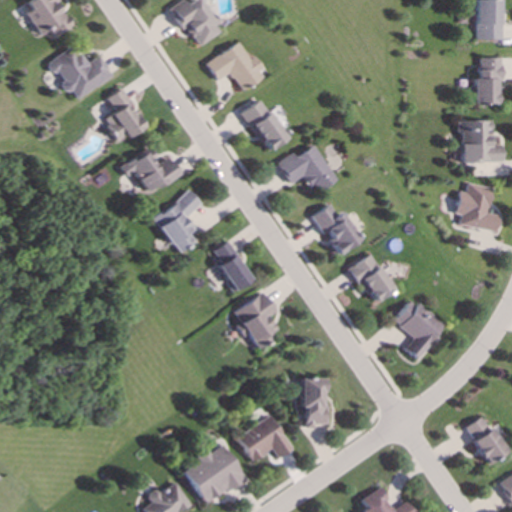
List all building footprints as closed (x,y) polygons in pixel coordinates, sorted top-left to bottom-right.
[(27,0),(23,3),(28,10),(22,13),(37,35),(45,30),(52,40),(70,28),(54,4),(57,2),(56,0),(27,0)] [(181,0),(179,0),(167,8),(194,48),(218,32),(196,0),(190,0),(184,4),(181,0)] [(474,0),(474,40),(499,40),(498,0),(474,0)] [(213,81),(226,73),(238,91),(263,75),(252,57),(246,60),(235,43),(203,64),(213,81)] [(73,99),(109,76),(96,56),(84,63),(76,51),(73,53),(69,47),(42,64),(49,75),(52,73),(64,92),(67,90),(73,99)] [(498,58),(477,58),(477,78),(471,78),(471,105),(498,104),(498,58)] [(140,127),(125,104),(128,103),(119,89),(104,98),(112,112),(100,119),(114,143),(140,127)] [(237,114),(264,152),(284,138),(257,100),(237,114)] [(458,162),(499,163),(499,145),(488,145),(488,121),(458,121),(458,162)] [(273,163),(287,185),(300,177),(306,187),(311,184),(316,191),(333,181),(311,145),(292,157),(290,153),(273,163)] [(130,173),(143,195),(176,174),(165,158),(156,164),(146,148),(116,167),(123,178),(130,173)] [(457,191),(453,214),(458,215),(457,226),(494,232),(497,215),(485,214),(489,188),(465,184),(464,193),(457,191)] [(197,207),(188,193),(149,216),(172,254),(191,243),(185,233),(188,231),(180,217),(197,207)] [(311,215),(333,255),(357,242),(339,211),(333,215),(328,205),(311,215)] [(248,280),(224,242),(207,252),(232,291),(248,280)] [(374,302),(392,289),(367,254),(345,270),(356,285),(360,282),(374,302)] [(230,312),(254,350),(271,339),(268,334),(274,330),(265,317),(272,312),(260,293),(230,312)] [(391,323),(411,337),(402,350),(415,360),(440,324),(406,301),(391,323)] [(323,426),(324,379),(298,378),(297,409),(302,409),(302,426),(323,426)] [(233,438),(249,462),(269,450),(275,458),(289,449),(267,416),(233,438)] [(484,465),(504,454),(482,416),(462,427),(484,465)] [(180,472),(203,506),(242,479),(219,445),(207,453),(203,449),(193,456),(196,461),(180,472)] [(155,494),(153,490),(143,496),(148,504),(138,510),(139,511),(175,511),(186,505),(173,483),(155,494)] [(359,500),(364,509),(360,511),(410,511),(404,501),(391,509),(377,488),(359,500)]
